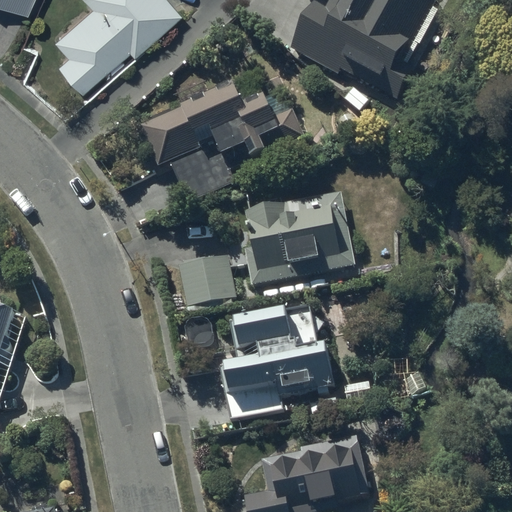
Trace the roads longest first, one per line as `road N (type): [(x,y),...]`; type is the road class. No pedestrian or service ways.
road 1 (residential): [(148,511),(102,277),(34,173)]
road 2 (residential): [(34,173),(231,0)]
